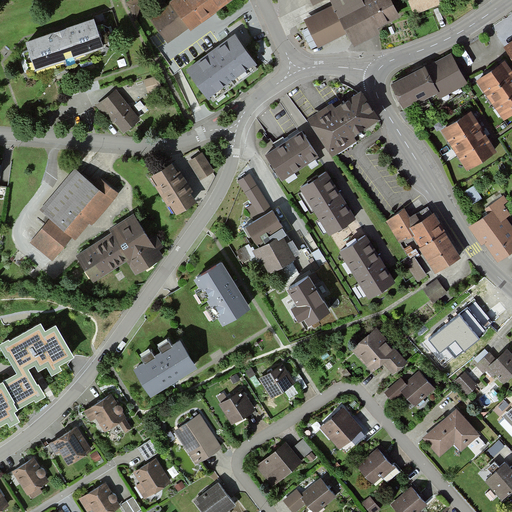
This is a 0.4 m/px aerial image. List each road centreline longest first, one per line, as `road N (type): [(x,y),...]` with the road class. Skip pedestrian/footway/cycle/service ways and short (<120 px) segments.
road 1 (residential): [(237,130),(211,202),(174,259),(82,382),(0,455)]
road 2 (residential): [(270,511),(238,471),(242,448),(349,385),(465,511)]
road 3 (tertiary): [(377,72),(378,99),(404,141),(473,250),(511,289)]
road 4 (residential): [(0,133),(159,145),(237,130)]
road 5 (tertiary): [(507,0),(377,72)]
